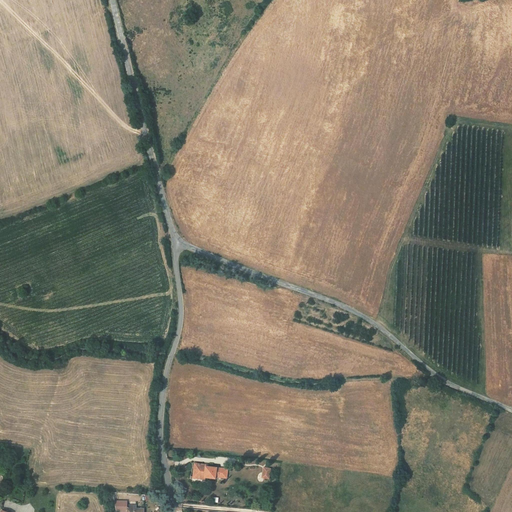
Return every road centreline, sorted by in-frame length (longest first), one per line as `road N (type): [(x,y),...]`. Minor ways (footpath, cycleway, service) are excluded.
road 1 (unclassified): [(173,242),(357,314),(439,379),(511,410)]
road 2 (unclassified): [(172,511),(158,427),(179,322),(173,242)]
road 3 (unclassified): [(173,242),(110,0)]
